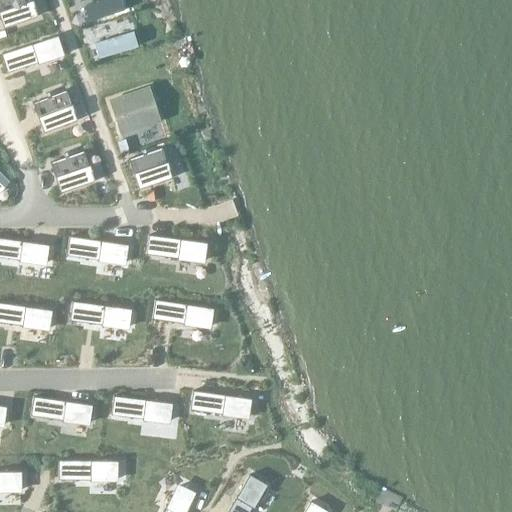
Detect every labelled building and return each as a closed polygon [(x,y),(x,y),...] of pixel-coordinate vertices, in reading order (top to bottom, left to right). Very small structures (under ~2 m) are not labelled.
[(30,0),(0,0),(0,21),(2,28),(36,16),(30,0)] [(148,88),(110,101),(121,135),(159,122),(148,88)] [(64,90),(31,103),(43,133),(76,120),(64,90)] [(161,148),(127,160),(138,190),(172,178),(161,148)] [(83,151),(49,162),(59,193),(93,181),(83,151)]
